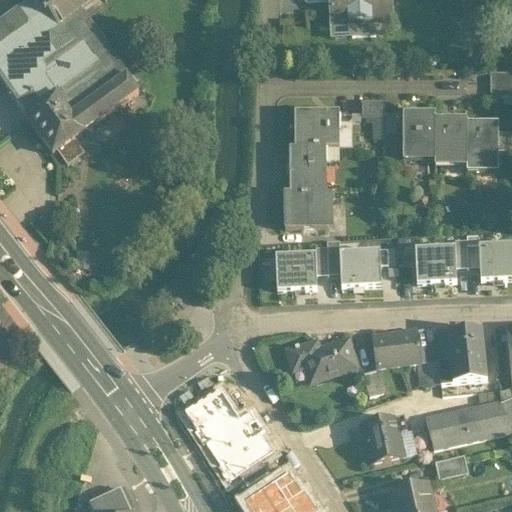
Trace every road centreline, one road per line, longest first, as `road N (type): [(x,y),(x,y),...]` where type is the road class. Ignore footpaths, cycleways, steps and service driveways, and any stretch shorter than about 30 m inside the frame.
road 1 (residential): [(270,0),(262,178),(224,343)]
road 2 (residential): [(511,313),(260,325),(224,343)]
road 3 (secondary): [(0,251),(127,416)]
road 4 (residential): [(224,343),(338,511)]
road 5 (residential): [(224,343),(127,416)]
